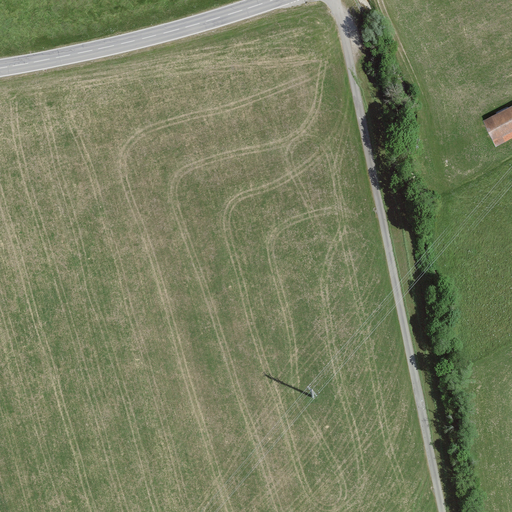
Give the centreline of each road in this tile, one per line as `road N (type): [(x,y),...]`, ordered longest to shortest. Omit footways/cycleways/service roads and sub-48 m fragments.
road 1 (track): [(331,0),(441,511)]
road 2 (primary): [(269,0),(0,67)]
